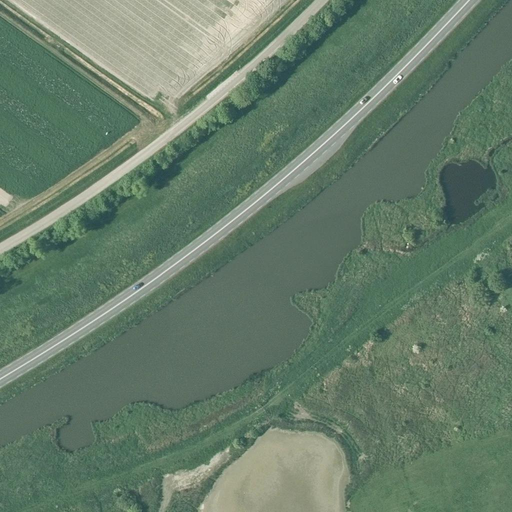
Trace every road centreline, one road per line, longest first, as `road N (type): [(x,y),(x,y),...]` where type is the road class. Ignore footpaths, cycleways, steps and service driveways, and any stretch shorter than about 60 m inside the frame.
road 1 (primary): [(0,378),(147,285),(252,204),(469,0)]
road 2 (track): [(511,218),(259,413),(211,441),(22,511)]
road 3 (unclassified): [(0,249),(184,128),(326,0)]
